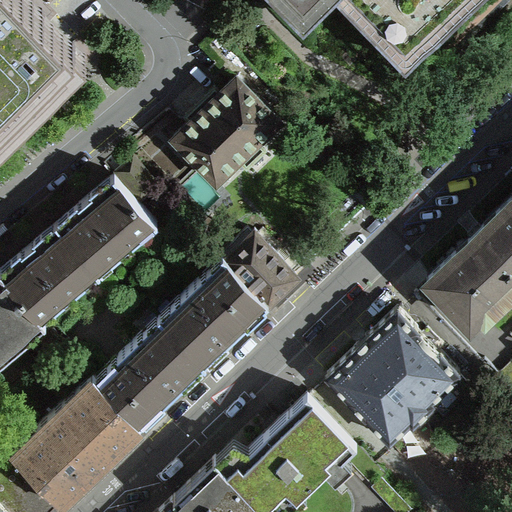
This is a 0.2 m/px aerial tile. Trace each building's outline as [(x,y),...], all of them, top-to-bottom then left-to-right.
[(35,0),(0,0),(0,138),(88,53),(35,0)] [(508,0),(285,0),(303,19),(322,0),(346,0),(406,61),(416,51),(427,62),(432,57),(441,66),(508,0)] [(220,89),(217,85),(198,103),(187,114),(191,117),(174,133),(217,177),(239,156),(242,159),(259,143),(256,140),(279,117),(237,73),(220,89)] [(156,181),(157,180),(134,153),(114,171),(139,200),(140,199),(157,182),(156,181)] [(99,269),(157,219),(140,199),(139,200),(114,171),(79,200),(57,219),(99,269)] [(376,194),(364,182),(355,190),(367,203),(376,194)] [(511,193),(474,231),(427,274),(470,319),(480,309),(486,315),(511,289),(511,193)] [(0,267),(39,313),(42,317),(99,269),(57,219),(21,249),(0,266),(0,267)] [(297,271),(255,227),(252,229),(247,225),(221,249),(223,251),(268,298),(275,291),(297,271)] [(268,298),(223,251),(160,312),(204,359),(222,343),(268,298)] [(0,358),(27,336),(21,328),(39,313),(0,267),(0,358)] [(441,311),(418,287),(414,289),(438,314),(441,311)] [(410,417),(413,420),(435,398),(432,395),(460,368),(441,348),(440,348),(398,303),(358,342),(328,370),(328,371),(390,436),(410,417)] [(204,359),(160,312),(96,373),(140,420),(141,420),(149,413),(204,359)] [(30,436),(27,432),(13,446),(60,495),(93,464),(140,420),(96,373),(92,369),(74,386),(78,390),(70,397),(67,394),(36,424),(39,427),(30,436)] [(237,443),(220,459),(266,508),(267,508),(294,483),(299,488),(326,462),(325,461),(334,452),(339,457),(356,440),(307,388),(255,438),(244,449),(237,443)] [(60,495),(13,446),(0,432),(0,511),(44,511),(61,496),(60,495)] [(220,459),(214,454),(184,483),(174,493),(191,511),(261,511),(266,508),(220,459)] [(191,511),(174,493),(153,511),(191,511)]
